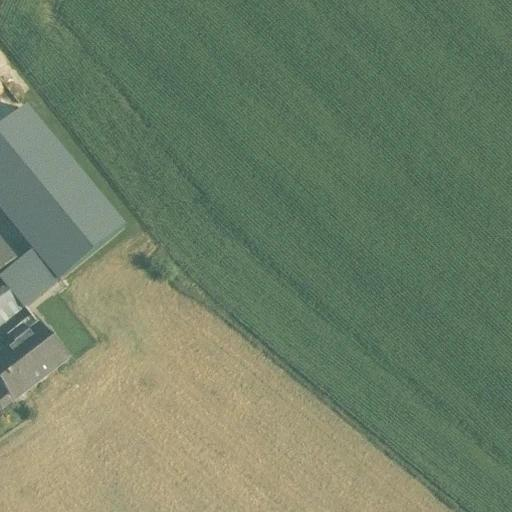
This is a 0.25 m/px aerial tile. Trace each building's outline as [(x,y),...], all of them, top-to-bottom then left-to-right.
[(119,237),(25,114),(0,133),(0,218),(37,266),(53,287),(119,237)] [(37,266),(5,290),(13,301),(21,312),(53,287),(37,266)] [(13,301),(5,290),(0,294),(0,308),(1,310),(13,301)] [(0,328),(21,312),(13,301),(1,310),(0,311),(0,328)] [(64,362),(32,320),(6,339),(13,348),(0,358),(0,387),(6,383),(17,398),(64,362)] [(6,383),(0,387),(0,388),(11,403),(17,398),(6,383)]
